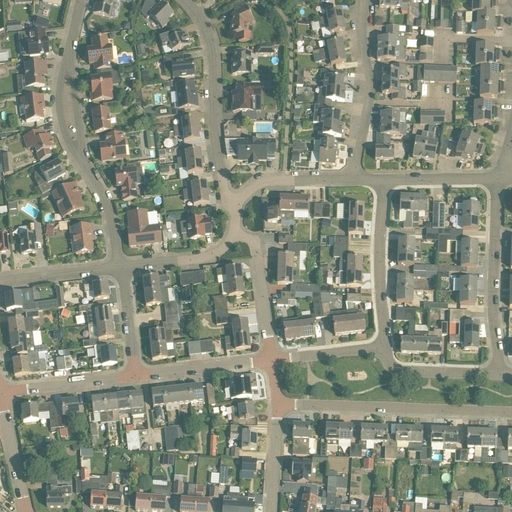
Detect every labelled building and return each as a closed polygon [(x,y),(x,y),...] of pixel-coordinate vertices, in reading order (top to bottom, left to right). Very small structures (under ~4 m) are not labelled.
[(115,0),(129,3),(130,0),(97,0),(96,6),(95,5),(93,14),(110,18),(114,0),(115,0)] [(162,29),(169,22),(167,20),(173,15),(162,3),(156,9),(153,6),(152,8),(145,5),(146,1),(146,0),(141,14),(147,19),(150,17),(162,29)] [(390,9),(390,0),(379,0),(379,8),(390,9)] [(407,12),(407,0),(390,0),(390,9),(401,9),(401,12),(407,12)] [(253,22),(244,3),(244,4),(233,9),(236,15),(233,16),(234,25),(231,25),(232,33),(231,34),(239,34),(239,42),(251,42),(250,42),(250,34),(251,34),(251,33),(247,33),(247,25),(253,22)] [(489,14),(489,4),(472,3),(472,13),(494,14),(489,14)] [(311,26),(343,20),(341,10),(326,12),(327,18),(318,20),(319,22),(310,24),(311,26)] [(477,24),(497,25),(497,20),(494,20),(494,14),(472,13),(472,24),(477,24)] [(38,18),(36,25),(47,29),(49,22),(38,18)] [(312,32),(320,30),(329,29),(330,34),(345,31),(343,20),(311,26),(312,32)] [(7,33),(21,31),(21,22),(6,23),(7,33)] [(463,24),(456,23),(456,34),(465,34),(466,24),(463,24)] [(497,29),(497,25),(477,24),(477,35),(494,35),(494,29),(497,29)] [(29,57),(48,55),(47,40),(45,40),(44,31),(30,33),(30,35),(18,37),(19,46),(28,45),(29,57)] [(186,34),(176,37),(174,31),(159,37),(163,49),(170,46),(172,51),(190,46),(186,34)] [(139,33),(134,38),(139,43),(144,39),(139,33)] [(400,39),(406,40),(406,33),(399,33),(399,34),(386,33),(386,39),(378,38),(377,49),(400,50),(400,39)] [(94,64),(95,71),(112,69),(112,65),(111,62),(113,62),(111,47),(108,47),(107,39),(92,41),(93,49),(87,50),(89,65),(94,64)] [(433,40),(422,39),(422,48),(433,49),(433,40)] [(320,57),(344,52),(342,41),(327,44),(328,50),(312,52),(313,55),(320,56),(320,57)] [(145,55),(144,46),(143,46),(137,47),(136,47),(138,56),(145,55)] [(258,46),(258,54),(274,54),(274,46),(258,46)] [(476,56),(493,57),(493,46),(476,46),(476,56)] [(405,51),(400,50),(377,49),(377,61),(405,62),(405,51)] [(344,52),(320,57),(321,62),(330,60),(331,66),(346,63),(344,52)] [(232,60),(232,75),(251,75),(250,53),(235,53),(235,60),(232,60)] [(173,79),(194,76),(192,61),(180,63),(178,56),(183,54),(166,58),(163,58),(165,72),(172,71),(173,79)] [(493,67),(493,57),(476,56),(475,67),(481,67),(493,67)] [(35,94),(34,88),(44,87),(43,74),(47,73),(46,63),(25,65),(26,78),(23,79),(24,89),(24,95),(35,94)] [(405,78),(406,66),(393,65),(393,71),(383,71),(382,83),(398,83),(399,77),(405,78)] [(498,78),(498,68),(493,67),(481,67),(481,77),(498,78)] [(320,82),(324,82),(324,89),(345,91),(345,90),(342,90),(343,79),(333,78),(334,72),(321,71),(320,82)] [(90,88),(92,102),(112,99),(111,92),(112,92),(110,74),(101,75),(101,77),(91,79),(92,88),(90,88)] [(497,88),(498,78),(481,77),(480,88),(497,88)] [(398,89),(398,83),(382,83),(382,94),(392,95),(392,101),(405,101),(405,89),(398,89)] [(185,115),(184,109),(198,108),(197,98),(195,98),(193,84),(175,86),(177,110),(176,110),(176,109),(171,110),(171,109),(166,108),(160,108),(155,111),(156,119),(185,115)] [(233,113),(252,113),(252,97),(261,97),(261,87),(236,86),(236,94),(233,94),(233,113)] [(497,99),(497,88),(480,88),(480,98),(497,99)] [(318,106),(331,107),(331,101),(344,102),(345,91),(324,89),(320,89),(318,106)] [(133,92),(133,93),(131,94),(132,100),(141,99),(140,91),(133,92)] [(26,123),(43,121),(42,106),(44,105),(43,97),(21,100),(22,106),(19,106),(20,117),(26,116),(26,123)] [(133,101),(134,110),(142,109),(140,100),(133,101)] [(92,112),(95,134),(111,132),(108,112),(118,111),(117,103),(103,105),(104,111),(92,112)] [(474,114),(491,115),(491,104),(474,103),(474,114)] [(331,107),(318,106),(315,106),(313,123),(319,124),(339,126),(340,114),(330,113),(331,107)] [(405,114),(399,114),(384,114),(384,108),(379,108),(379,116),(381,116),(381,125),(405,125),(405,114)] [(491,125),(491,115),(474,114),(473,125),(491,125)] [(174,133),(200,130),(200,126),(197,126),(197,119),(181,121),(182,126),(173,127),(174,133)] [(341,138),(342,126),(339,126),(319,124),(318,142),(320,142),(331,143),(331,137),(341,138)] [(405,136),(405,125),(381,125),(381,132),(377,132),(377,142),(390,142),(390,136),(405,136)] [(184,143),(199,141),(198,134),(201,133),(200,130),(174,133),(174,138),(183,137),(184,143)] [(28,150),(35,148),(40,163),(51,157),(48,150),(54,148),(49,136),(44,139),(41,132),(24,138),(28,150)] [(423,160),(428,134),(421,133),(420,141),(415,140),(412,158),(423,160)] [(100,145),(102,162),(126,159),(124,142),(123,142),(122,134),(105,137),(107,144),(100,145)] [(437,143),(432,143),(433,135),(428,134),(423,160),(434,162),(437,143)] [(459,144),(475,150),(479,140),(463,134),(459,144)] [(227,157),(239,157),(239,159),(240,161),(248,161),(248,163),(258,163),(258,161),(264,161),(266,159),(275,158),(274,137),(257,137),(257,139),(238,140),(225,140),(227,157)] [(337,144),(331,143),(320,142),(319,153),(336,155),(337,144)] [(390,148),(390,142),(377,142),(377,148),(375,148),(375,160),(394,160),(394,148),(390,148)] [(294,143),(294,151),(305,151),(305,143),(294,143)] [(474,154),(477,155),(478,151),(475,150),(459,144),(456,154),(455,158),(465,162),(467,158),(472,160),(474,154)] [(177,165),(204,162),(203,158),(201,158),(200,151),(185,153),(186,158),(177,159),(177,165)] [(335,166),(336,155),(319,153),(318,164),(335,166)] [(188,175),(203,173),(202,166),(204,165),(204,162),(177,165),(178,170),(187,169),(188,175)] [(51,183),(64,177),(64,173),(59,163),(55,163),(47,167),(42,167),(42,170),(40,171),(47,184),(38,188),(42,196),(54,189),(51,183)] [(126,166),(127,171),(123,171),(123,169),(117,170),(117,172),(115,172),(117,188),(121,187),(122,196),(123,202),(137,200),(136,194),(135,186),(137,185),(144,184),(142,169),(141,169),(140,164),(126,166)] [(8,166),(4,166),(4,170),(4,172),(4,174),(6,174),(13,174),(13,173),(13,166),(12,166),(8,166)] [(183,196),(210,193),(209,190),(207,190),(206,183),(191,184),(192,190),(183,191),(183,196)] [(63,218),(83,209),(77,195),(79,194),(75,184),(52,195),(63,218)] [(194,207),(209,205),(208,197),(210,197),(210,193),(183,196),(184,202),(193,201),(194,207)] [(412,228),(413,197),(400,197),(399,213),(406,213),(405,223),(403,223),(403,229),(418,229),(412,228)] [(419,214),(425,214),(426,198),(413,197),(412,228),(418,229),(419,214)] [(279,220),(279,221),(293,221),(294,198),(280,198),(280,209),(268,208),(267,222),(277,223),(277,220),(279,220)] [(294,213),(308,213),(309,199),(294,198),(293,221),(294,221),(294,213)] [(479,205),(477,205),(477,201),(475,200),(471,199),(469,201),(469,205),(463,205),(463,212),(455,211),(455,217),(463,218),(478,218),(479,205)] [(8,204),(9,212),(18,211),(17,203),(8,204)] [(321,220),(322,205),(314,205),(314,219),(321,220)] [(321,220),(329,220),(330,206),(322,205),(321,220)] [(349,221),(363,221),(364,207),(343,206),(343,220),(349,221)] [(156,217),(147,219),(146,212),(128,214),(130,230),(128,231),(130,248),(161,244),(159,226),(157,226),(156,217)] [(167,221),(172,224),(175,218),(170,215),(167,221)] [(478,231),(478,218),(463,218),(462,231),(478,231)] [(189,240),(200,239),(200,236),(212,235),(210,219),(203,220),(187,221),(187,222),(180,223),(181,235),(188,234),(189,240)] [(331,221),(323,220),(322,227),(329,229),(331,221)] [(363,235),(363,221),(349,221),(348,235),(363,235)] [(21,255),(37,253),(36,245),(42,245),(40,226),(28,227),(29,235),(19,237),(21,255)] [(54,226),(47,226),(46,236),(53,236),(54,226)] [(70,229),(73,254),(73,255),(93,252),(91,241),(90,241),(90,238),(93,237),(91,226),(70,229)] [(0,253),(8,253),(6,234),(0,234),(0,253)] [(293,245),(293,237),(279,236),(279,244),(293,245)] [(450,236),(438,236),(438,242),(438,254),(446,255),(447,242),(450,242),(450,236)] [(334,247),(348,247),(348,239),(335,239),(334,247)] [(414,254),(414,241),(398,240),(398,253),(414,254)] [(455,255),(477,256),(477,243),(462,242),(461,255),(455,255)] [(306,253),(306,245),(293,245),(293,257),(278,256),(278,271),(292,271),(299,272),(300,253),(306,253)] [(347,259),(348,247),(334,247),(334,258),(340,259),(340,273),(362,273),(362,259),(347,259)] [(398,253),(398,266),(413,267),(414,260),(420,260),(420,254),(414,254),(398,253)] [(477,269),(477,256),(455,255),(455,262),(461,262),(461,268),(437,267),(437,273),(449,273),(467,274),(467,268),(477,269)] [(227,283),(242,282),(241,268),(217,271),(217,278),(226,276),(227,283)] [(277,285),(295,286),(299,286),(299,285),(299,278),(292,278),(292,271),(278,271),(277,285)] [(361,288),(362,273),(340,273),(339,287),(361,288)] [(159,285),(167,284),(167,277),(143,279),(144,293),(159,291),(159,285)] [(413,291),(413,278),(397,278),(397,291),(413,291)] [(460,292),(476,293),(476,280),(460,280),(460,292)] [(227,283),(229,297),(244,295),(242,282),(227,283)] [(94,300),(94,301),(109,299),(107,284),(92,285),(92,286),(84,287),(84,293),(86,293),(87,301),(94,300)] [(305,294),(312,294),(319,295),(319,286),(306,286),(306,285),(299,285),(299,286),(295,286),(295,294),(305,294)] [(328,295),(333,295),(333,287),(319,286),(319,295),(320,295),(328,295)] [(65,308),(64,299),(63,289),(56,290),(56,292),(57,301),(58,309),(65,308)] [(169,304),(167,290),(159,291),(144,293),(146,307),(161,305),(164,304),(165,318),(182,316),(180,302),(177,303),(169,304)] [(412,304),(413,291),(397,291),(396,303),(412,304)] [(39,312),(38,305),(37,292),(30,293),(20,294),(5,296),(7,311),(22,309),(22,314),(39,312)] [(475,306),(476,293),(460,292),(459,305),(475,306)] [(295,294),(294,294),(281,293),(281,301),(277,301),(277,304),(277,306),(288,307),(288,306),(288,301),(291,301),(295,302),(295,294)] [(320,295),(319,295),(312,294),(315,316),(298,318),(299,324),(298,324),(300,340),(315,338),(313,323),(316,323),(315,319),(323,319),(321,305),(320,295)] [(361,296),(351,295),(347,295),(347,303),(361,304),(361,296)] [(215,312),(227,311),(226,297),(213,298),(215,312)] [(58,310),(58,309),(57,301),(49,302),(50,311),(58,310)] [(329,304),(321,305),(323,319),(331,318),(331,321),(333,321),(335,336),(350,334),(347,311),(330,313),(329,304)] [(110,310),(96,312),(92,312),(91,306),(79,307),(79,314),(86,313),(88,327),(112,324),(110,310)] [(71,313),(64,309),(61,316),(68,319),(71,313)] [(347,311),(350,334),(364,333),(362,317),(361,312),(356,313),(356,310),(347,311)] [(217,326),(229,324),(227,311),(215,312),(217,326)] [(447,336),(448,311),(442,311),(441,331),(434,331),(434,333),(428,333),(427,355),(440,355),(441,336),(447,336)] [(10,336),(33,333),(36,333),(38,331),(39,329),(39,326),(39,324),(37,322),(35,321),(33,321),(33,319),(39,318),(38,312),(39,312),(22,314),(23,314),(26,314),(26,319),(23,320),(8,322),(10,336)] [(179,331),(179,326),(183,325),(182,316),(165,318),(167,331),(164,332),(149,333),(151,347),(166,345),(173,345),(173,344),(171,331),(179,331)] [(415,323),(415,317),(396,316),(396,322),(409,322),(409,331),(408,331),(408,340),(401,340),(401,354),(414,354),(415,340),(415,332),(415,323)] [(470,324),(470,318),(450,317),(450,324),(459,324),(459,337),(478,337),(479,324),(470,324)] [(233,337),(249,335),(247,322),(232,324),(233,337)] [(95,340),(99,340),(114,338),(112,324),(88,327),(90,342),(83,342),(84,349),(94,347),(96,347),(95,340)] [(286,342),(300,340),(298,324),(284,326),(286,342)] [(53,340),(62,339),(61,331),(53,332),(53,340)] [(427,355),(428,333),(415,332),(415,340),(414,354),(427,355)] [(27,355),(43,353),(42,347),(40,333),(33,334),(33,333),(10,336),(11,350),(16,350),(17,356),(27,355)] [(234,344),(225,345),(226,352),(235,351),(250,349),(249,335),(233,337),(234,344)] [(478,337),(459,337),(449,337),(449,344),(464,344),(464,350),(478,351),(478,337)] [(175,351),(173,351),(173,345),(166,345),(151,347),(152,361),(176,358),(175,351)] [(115,349),(108,350),(107,346),(96,348),(96,347),(94,347),(96,360),(92,361),(93,367),(102,366),(102,367),(117,365),(115,349)] [(72,370),(71,360),(70,358),(69,351),(64,351),(64,358),(66,371),(72,370)] [(45,361),(44,361),(43,353),(27,355),(27,360),(13,362),(14,377),(30,375),(40,374),(46,373),(45,361)] [(58,372),(66,371),(64,358),(56,359),(56,362),(58,372)] [(235,400),(251,398),(249,381),(243,381),(240,381),(240,382),(226,383),(226,390),(230,390),(231,400),(235,399),(235,400)] [(209,406),(216,405),(213,385),(206,386),(209,406)] [(197,402),(204,402),(202,386),(189,388),(191,403),(191,410),(198,409),(197,402)] [(178,405),(191,403),(189,388),(176,389),(178,405)] [(179,411),(178,405),(176,389),(164,391),(166,406),(166,412),(179,411)] [(153,408),(166,406),(164,391),(151,392),(153,408)] [(144,416),(144,409),(142,393),(129,395),(130,411),(131,410),(132,417),(144,416)] [(118,412),(130,411),(129,395),(116,396),(118,412)] [(119,422),(118,412),(116,396),(103,398),(107,424),(111,423),(119,422)] [(100,425),(107,424),(103,398),(91,399),(93,415),(99,414),(100,425)] [(68,417),(78,416),(77,401),(62,403),(64,417),(57,418),(58,429),(69,427),(68,417)] [(58,429),(57,418),(55,403),(22,407),(24,424),(38,422),(50,420),(51,429),(51,432),(58,431),(58,429)] [(243,427),(257,428),(257,419),(254,419),(252,406),(238,408),(231,409),(232,415),(233,427),(243,427)] [(338,446),(339,427),(327,426),(327,424),(326,424),(326,445),(321,445),(321,457),(326,458),(326,446),(338,446)] [(94,444),(96,444),(98,444),(96,425),(90,425),(93,449),(95,449),(94,444)] [(308,449),(309,440),(309,426),(293,425),(292,456),(308,456),(308,449)] [(339,441),(352,442),(352,425),(351,425),(351,427),(339,427),(338,446),(339,446),(339,441)] [(373,443),(374,428),(362,428),(362,426),(361,426),(361,446),(356,446),(355,459),(361,459),(361,451),(366,452),(367,442),(373,443)] [(243,433),(243,427),(233,427),(231,427),(231,433),(230,440),(242,441),(242,450),(256,451),(257,434),(243,433)] [(389,442),(387,441),(387,427),(386,427),(386,428),(374,428),(373,443),(383,443),(383,447),(385,447),(385,460),(391,460),(391,447),(389,447),(389,442)] [(409,444),(409,429),(397,429),(397,427),(396,427),(396,443),(409,444)] [(421,444),(422,444),(422,428),(421,428),(421,430),(409,429),(409,444),(408,453),(420,453),(420,461),(421,461),(426,461),(426,449),(421,449),(421,444)] [(444,452),(444,430),(432,430),(432,428),(431,428),(431,430),(431,445),(444,445),(443,452),(444,452)] [(67,429),(59,430),(60,438),(68,437),(67,429)] [(456,445),(457,446),(457,429),(456,429),(456,431),(444,430),(444,452),(455,452),(455,463),(460,463),(461,450),(456,450),(456,445)] [(467,449),(475,449),(481,449),(482,432),(468,431),(467,449)] [(488,449),(496,450),(496,432),(482,432),(481,449),(481,459),(481,463),(501,464),(501,452),(496,452),(495,459),(488,459),(488,449)] [(511,464),(511,459),(508,459),(508,453),(501,452),(501,464),(511,464)] [(163,454),(163,457),(162,465),(173,466),(174,458),(174,455),(163,454)] [(256,472),(257,461),(242,460),(242,471),(256,472)] [(364,471),(373,471),(374,461),(364,460),(364,471)] [(312,477),(312,463),(292,462),(292,476),(298,476),(297,483),(307,484),(308,477),(312,477)] [(431,463),(431,466),(431,471),(439,472),(439,463),(431,463)] [(511,467),(503,467),(503,479),(511,479),(511,467)] [(220,475),(219,485),(228,486),(229,469),(220,468),(220,475)] [(57,489),(57,482),(57,473),(47,474),(47,508),(63,508),(63,496),(71,496),(71,488),(62,488),(62,489),(57,489)] [(108,475),(107,483),(116,484),(116,476),(108,475)] [(181,496),(183,477),(175,477),(173,495),(181,496)] [(336,496),(336,479),(328,478),(327,492),(327,495),(336,496)] [(92,485),(90,508),(106,509),(107,495),(107,486),(92,485)] [(170,499),(171,488),(152,486),(151,498),(149,511),(165,511),(166,499),(170,499)] [(194,511),(196,490),(196,486),(188,486),(188,490),(188,496),(188,500),(182,499),(180,511),(194,511)] [(121,511),(122,496),(122,487),(117,487),(116,495),(107,495),(106,509),(121,511)] [(140,511),(149,511),(151,498),(142,497),(142,488),(137,488),(135,511),(140,511)] [(239,495),(239,489),(230,488),(230,494),(227,494),(227,498),(223,498),(222,511),(237,511),(239,495)] [(218,499),(219,489),(210,489),(210,498),(218,499)] [(315,498),(316,492),(305,489),(301,507),(301,506),(299,511),(315,511),(316,509),(315,509),(317,499),(315,498)] [(201,501),(202,497),(203,497),(203,491),(196,490),(194,511),(208,511),(209,502),(201,501)] [(385,511),(386,500),(382,500),(383,495),(373,494),(372,511),(385,511)] [(253,511),(254,496),(248,496),(248,499),(239,498),(239,495),(237,511),(253,511)] [(349,507),(341,506),(341,501),(335,501),(334,511),(348,511),(349,508),(349,507)] [(363,511),(364,503),(358,502),(358,509),(349,508),(348,511),(363,511)] [(414,511),(415,505),(415,504),(403,503),(402,511),(414,511)]
